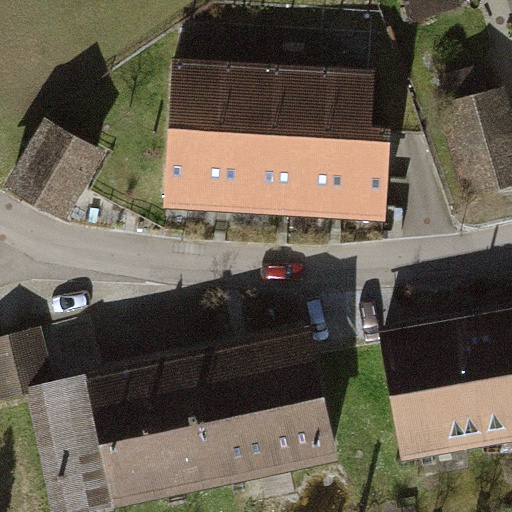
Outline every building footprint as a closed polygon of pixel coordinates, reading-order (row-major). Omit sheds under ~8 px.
[(465,8),(463,0),(421,0),(425,17),(465,8)] [(186,69),(174,68),(167,193),(387,205),(391,128),(372,127),(375,81),(371,81),(372,72),(186,62),(186,69)] [(475,189),(511,179),(511,120),(505,91),(483,96),(478,76),(448,84),(475,189)] [(97,153),(50,125),(15,185),(62,213),(97,153)] [(511,311),(389,334),(411,450),(511,431),(511,311)] [(0,397),(37,389),(52,386),(40,329),(0,337),(0,397)] [(192,366),(215,473),(335,447),(312,340),(192,366)] [(116,494),(215,473),(192,366),(93,387),(116,494)] [(116,494),(93,387),(91,378),(52,386),(37,389),(62,506),(116,494)] [(313,465),(243,483),(250,511),(278,511),(322,501),(313,465)]
